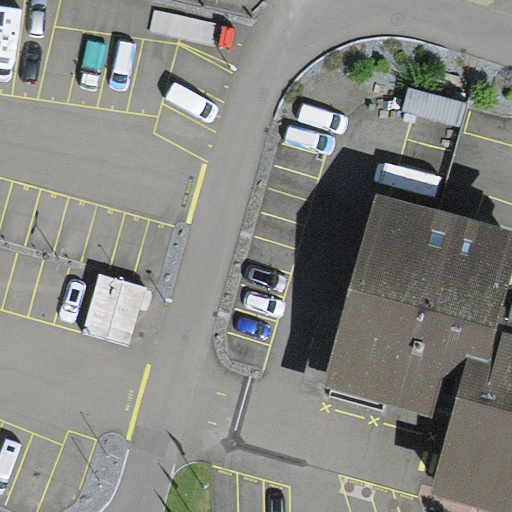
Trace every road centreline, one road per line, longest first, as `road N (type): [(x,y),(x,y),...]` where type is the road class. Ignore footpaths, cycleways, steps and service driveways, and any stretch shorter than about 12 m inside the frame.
road 1 (residential): [(511,43),(419,15),(320,14),(251,80),(135,511)]
road 2 (unknown): [(165,408),(253,406),(302,433),(321,456),(341,511)]
